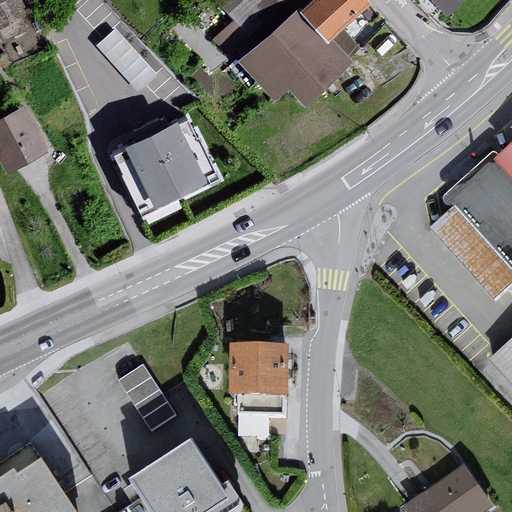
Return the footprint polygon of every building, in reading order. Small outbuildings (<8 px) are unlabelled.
[(0,0),(0,27),(28,14),(21,0),(0,0)] [(188,0),(196,6),(202,0),(207,0),(228,22),(209,38),(228,57),(237,52),(293,0),(188,0)] [(363,0),(293,0),(237,52),(274,93),(284,83),(300,100),(358,47),(340,28),(367,3),(363,0)] [(437,0),(444,6),(448,11),(459,0),(437,0)] [(134,78),(153,61),(115,20),(97,37),(134,78)] [(0,114),(0,158),(5,168),(41,149),(19,105),(0,114)] [(112,151),(140,210),(213,176),(185,117),(112,151)] [(511,132),(429,206),(511,301),(511,346),(492,365),(511,387),(511,132)] [(238,352),(236,415),(285,416),(287,354),(238,352)] [(121,372),(149,426),(176,411),(149,358),(121,372)] [(135,488),(151,511),(237,511),(238,511),(195,448),(135,488)] [(460,465),(403,505),(408,511),(479,511),(489,505),(460,465)] [(0,495),(0,511),(76,511),(48,466),(0,495)]
